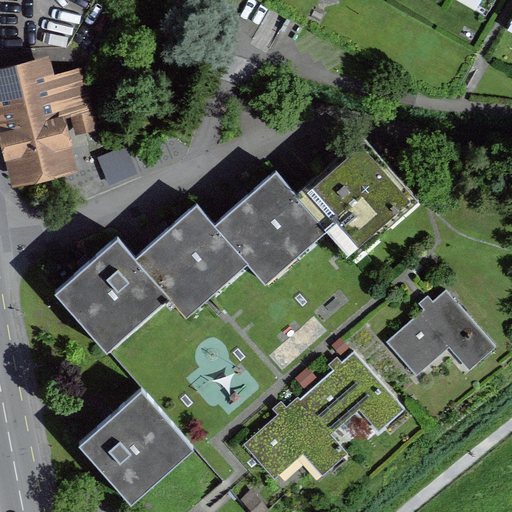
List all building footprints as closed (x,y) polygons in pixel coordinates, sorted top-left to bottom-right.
[(40,61),(0,70),(0,88),(21,175),(65,165),(52,112),(72,108),(77,129),(93,125),(80,72),(44,81),(40,61)] [(361,134),(295,192),(320,221),(347,251),(413,193),(361,134)] [(112,180),(138,169),(128,143),(101,154),(112,180)] [(311,228),(320,221),(295,192),(275,170),(214,223),(241,253),(259,274),(268,266),(269,268),(312,230),(311,228)] [(232,261),(241,253),(214,223),(196,203),(135,256),(161,286),(180,307),(189,299),(190,301),(234,263),(232,261)] [(153,294),(161,286),(135,256),(117,236),(56,290),(100,340),(109,332),(111,334),(154,296),(153,294)] [(474,364),(495,346),(446,290),(387,341),(415,372),(453,339),(474,364)] [(354,352),(300,399),(329,432),(363,402),(384,425),(403,408),(354,352)] [(126,493),(188,439),(141,387),(80,441),(126,493)] [(347,452),(329,432),(300,399),(298,396),(244,443),(273,476),(297,454),(317,476),(326,468),(327,469),(347,452)]
